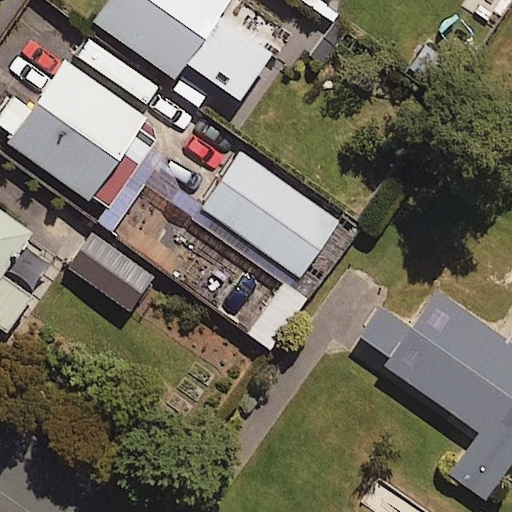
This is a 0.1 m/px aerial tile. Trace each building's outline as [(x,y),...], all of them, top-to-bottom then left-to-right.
[(210,0),(90,0),(83,11),(164,67),(175,52),(229,90),(261,43),(206,6),(210,0)] [(134,108),(53,50),(0,123),(0,133),(77,188),(134,108)] [(231,142),(191,199),(293,269),(332,211),(231,142)] [(0,252),(21,224),(0,209),(0,315),(21,285),(0,269),(0,252)] [(144,271),(84,227),(62,257),(121,301),(144,271)] [(511,331),(445,285),(390,364),(511,448),(511,331)]
